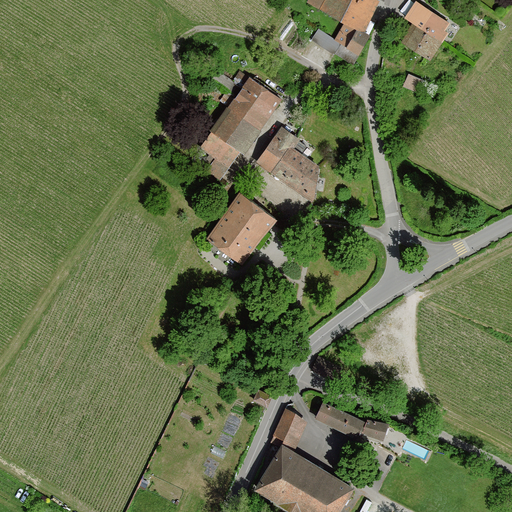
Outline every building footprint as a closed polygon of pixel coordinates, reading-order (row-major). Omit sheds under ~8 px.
[(379,2),(375,0),(310,0),(310,2),(347,22),(337,41),(360,53),(369,35),(363,32),(379,2)] [(445,30),(449,23),(430,11),(417,4),(409,17),(416,22),(414,26),(405,42),(432,59),(441,44),(448,33),(445,30)] [(354,65),(360,53),(337,41),(319,29),(312,40),(354,65)] [(411,75),(405,87),(418,93),(426,82),(411,75)] [(244,153),(280,100),(251,79),(201,148),(216,158),(208,170),(221,180),(242,151),(244,153)] [(260,162),(313,200),(314,198),(319,167),(293,149),(300,140),(297,138),(284,129),(260,162)] [(276,220),(241,194),(209,238),(244,264),(276,220)] [(319,356),(312,369),(335,381),(342,368),(319,356)] [(259,390),(254,399),(267,405),(271,396),(259,390)] [(326,406),(320,418),(361,436),(363,432),(384,440),(389,426),(371,421),(369,425),(326,406)] [(293,450),(307,423),(288,414),(274,441),(293,450)] [(283,449),(258,491),(294,511),(340,511),(354,490),(292,454),(283,449)]
